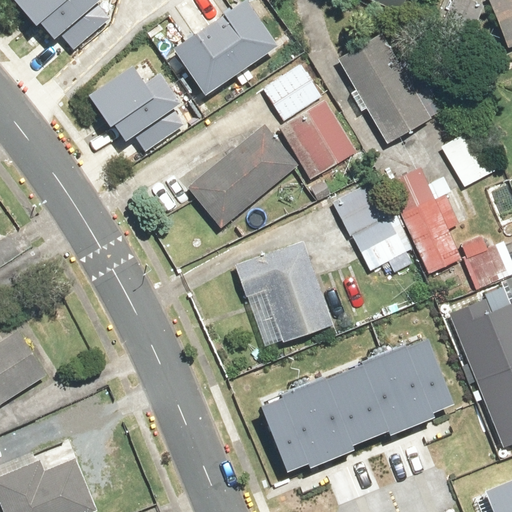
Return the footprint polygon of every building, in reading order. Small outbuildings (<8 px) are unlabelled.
[(14,0),(35,24),(41,19),(54,34),(61,28),(75,44),(114,11),(104,0),(14,0)] [(248,0),(240,0),(174,45),(204,89),(276,41),(248,0)] [(410,0),(370,0),(404,14),(410,0)] [(474,0),(452,0),(446,23),(465,29),(474,0)] [(511,0),(482,0),(502,50),(511,45),(511,0)] [(384,33),(334,61),(383,147),(433,119),(384,33)] [(138,59),(91,90),(111,120),(118,116),(129,132),(134,128),(146,146),(189,118),(177,101),(183,97),(162,66),(149,75),(138,59)] [(308,62),(266,87),(285,120),(328,95),(308,62)] [(331,100),(282,128),(312,181),(361,153),(331,100)] [(218,230),(294,167),(261,127),(184,191),(218,230)] [(479,128),(444,147),(467,188),(502,168),(479,128)] [(448,195),(439,200),(425,169),(392,183),(432,273),(465,259),(452,229),(462,225),(448,195)] [(374,179),(334,202),(382,284),(421,261),(374,179)] [(466,243),(472,259),(468,260),(479,289),(511,276),(511,248),(509,240),(491,247),(486,235),(466,243)] [(328,327),(299,243),(226,267),(254,351),(328,327)] [(449,308),(476,376),(511,362),(511,301),(494,308),(487,293),(449,308)] [(260,398),(286,466),(308,457),(309,461),(351,445),(349,440),(387,426),(389,431),(435,413),(433,408),(454,400),(427,333),(260,398)] [(0,404),(42,378),(14,334),(0,342),(0,404)] [(511,362),(476,376),(501,444),(511,439),(511,362)] [(473,422),(439,436),(451,465),(485,452),(473,422)] [(36,462),(0,476),(0,511),(91,511),(70,460),(41,472),(36,462)] [(511,511),(511,476),(482,488),(490,511),(511,511)] [(442,511),(428,477),(341,511),(442,511)]
